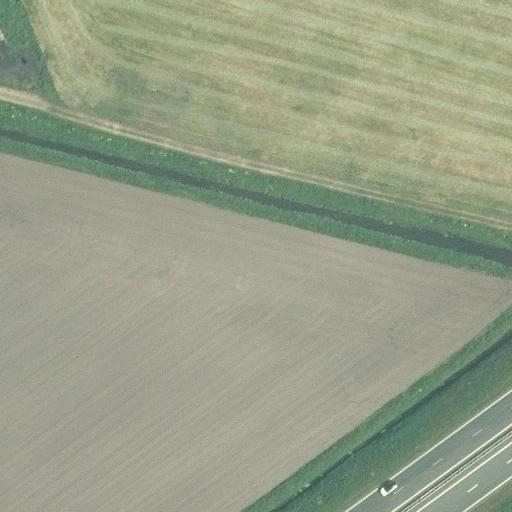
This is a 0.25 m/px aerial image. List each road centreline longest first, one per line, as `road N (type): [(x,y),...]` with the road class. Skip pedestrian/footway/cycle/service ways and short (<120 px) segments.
road 1 (track): [(511,230),(39,106)]
road 2 (trunk): [(511,410),(373,511)]
